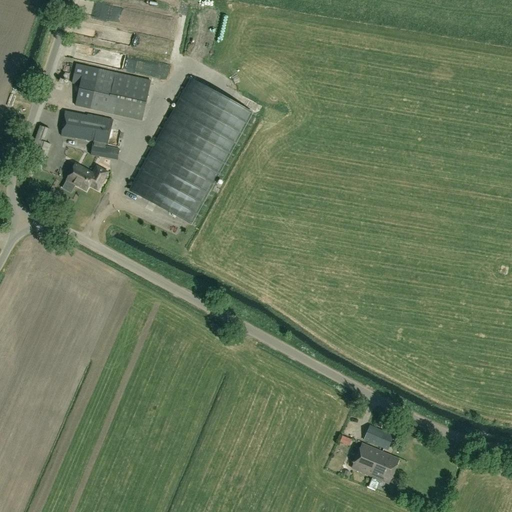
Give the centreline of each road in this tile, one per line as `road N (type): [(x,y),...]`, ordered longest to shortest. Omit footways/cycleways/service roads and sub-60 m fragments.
road 1 (unclassified): [(511,451),(448,435),(375,400),(52,224)]
road 2 (unclassified): [(13,200),(15,170),(69,0)]
